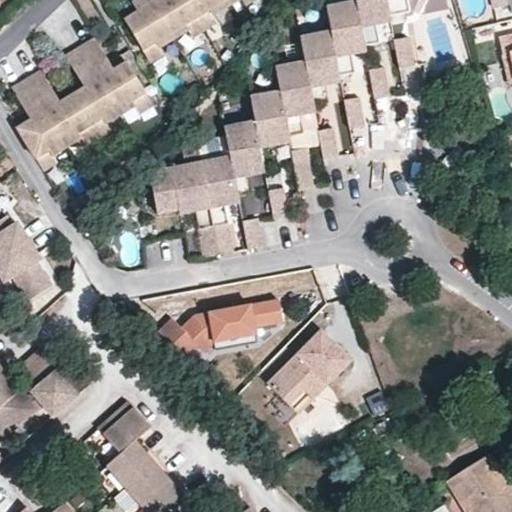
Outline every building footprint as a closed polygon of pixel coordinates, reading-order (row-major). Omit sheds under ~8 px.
[(175,36),(152,0),(133,0),(139,8),(123,18),(138,40),(142,47),(158,37),(162,44),(175,36)] [(152,0),(175,36),(188,27),(184,21),(195,14),(186,0),(152,0)] [(186,0),(195,14),(209,5),(214,12),(230,2),(228,0),(186,0)] [(350,45),(364,43),(363,39),(355,0),(327,0),(324,1),(329,25),(338,69),(354,66),(350,45)] [(374,16),(388,13),(388,11),(385,0),(355,0),(363,39),(378,36),(374,16)] [(385,0),(388,11),(411,7),(409,0),(385,0)] [(195,14),(204,27),(218,18),(214,12),(209,5),(195,14)] [(204,27),(195,14),(184,21),(188,27),(192,34),(204,27)] [(324,76),(339,73),(338,69),(329,25),(299,31),(304,55),(313,99),(328,96),(324,76)] [(511,33),(501,36),(507,66),(511,65),(511,33)] [(78,47),(120,112),(134,103),(130,96),(142,87),(124,59),(111,67),(92,37),(78,47)] [(162,44),(158,37),(142,47),(150,59),(166,49),(162,44)] [(407,38),(392,41),(398,70),(413,67),(407,38)] [(69,92),(87,121),(101,112),(106,121),(120,112),(78,47),(65,55),(83,83),(69,92)] [(299,105),(314,103),(313,99),(304,55),(274,61),(279,85),(288,129),(303,126),(303,122),(299,105)] [(382,68),(367,71),(373,99),(388,96),(382,68)] [(87,121),(69,92),(57,100),(38,71),(26,79),(68,144),(80,136),(75,129),(87,121)] [(68,144),(26,79),(12,88),(30,116),(16,126),(35,155),(49,146),(53,153),(68,144)] [(275,135),(289,132),(288,129),(279,85),(249,91),(254,115),(263,158),(279,155),(275,135)] [(138,108),(151,100),(142,87),(130,96),(134,103),(138,108)] [(342,101),(348,130),(364,127),(358,98),(342,101)] [(317,120),(314,103),(299,105),(303,122),(317,120)] [(87,121),(96,134),(109,125),(106,121),(101,112),(87,121)] [(249,166),(264,163),(263,158),(254,115),(223,121),(226,137),(230,156),(237,189),(253,186),(249,166)] [(96,134),(87,121),(75,129),(80,136),(84,141),(96,134)] [(317,131),(323,160),(338,157),(332,128),(317,131)] [(195,143),(199,163),(230,156),(226,137),(195,143)] [(53,153),(49,146),(35,155),(43,167),(57,159),(53,153)] [(290,152),(298,190),(314,187),(306,149),(290,152)] [(199,163),(217,255),(233,252),(222,202),(239,199),(237,189),(230,156),(199,163)] [(217,255),(199,163),(168,169),(171,183),(149,188),(155,216),(192,208),(202,258),(217,255)] [(0,221),(0,193),(4,189),(0,185),(0,270),(9,283),(17,277),(33,299),(56,282),(38,256),(42,254),(22,226),(18,229),(9,215),(0,221)] [(267,191),(273,219),(289,217),(283,188),(267,191)] [(242,225),(247,250),(263,247),(258,222),(242,225)] [(172,319),(158,331),(183,360),(197,349),(201,353),(213,343),(254,335),(253,328),(281,323),(277,301),(195,315),(196,323),(184,333),(179,327),(172,319)] [(196,323),(195,315),(192,316),(179,327),(184,333),(196,323)] [(350,359),(321,328),(268,380),(289,402),(317,373),(326,382),(350,359)] [(254,335),(213,343),(214,350),(256,343),(254,335)] [(32,394),(56,373),(36,350),(12,372),(32,394)] [(56,373),(78,397),(91,385),(69,361),(56,373)] [(27,398),(0,368),(0,443),(37,410),(27,398)] [(78,397),(56,373),(32,394),(42,406),(53,418),(78,397)] [(317,373),(289,402),(298,411),(326,382),(317,373)] [(27,398),(37,410),(42,406),(32,394),(27,398)] [(371,417),(384,411),(376,394),(363,400),(371,417)] [(162,511),(181,496),(130,437),(143,426),(124,403),(96,429),(116,452),(103,463),(122,485),(136,502),(144,511),(162,511)] [(454,478),(474,511),(511,511),(511,470),(499,450),(454,478)] [(124,511),(125,511),(136,502),(122,485),(110,495),(124,511)] [(71,511),(63,503),(53,511),(31,511),(28,508),(22,511),(71,511)]
